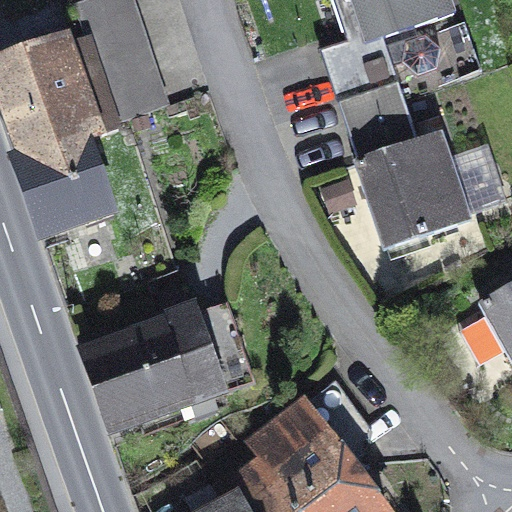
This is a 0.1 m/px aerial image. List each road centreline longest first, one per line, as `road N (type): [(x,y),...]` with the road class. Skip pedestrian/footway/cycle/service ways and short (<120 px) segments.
road 1 (residential): [(505,509),(449,449),(292,225),(238,105),(206,0)]
road 2 (secondary): [(0,223),(102,511)]
